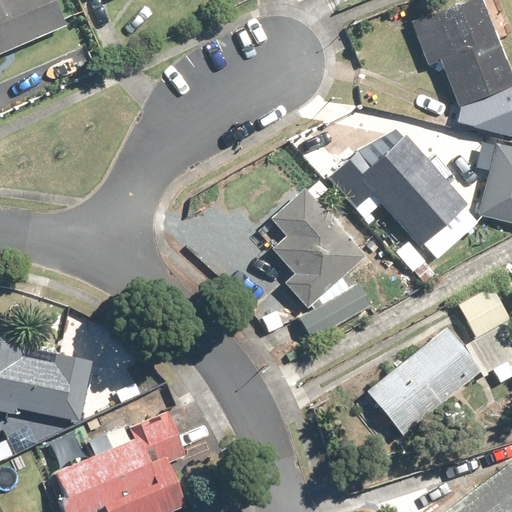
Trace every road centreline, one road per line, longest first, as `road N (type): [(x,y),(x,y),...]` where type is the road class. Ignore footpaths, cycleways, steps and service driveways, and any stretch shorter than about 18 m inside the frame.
road 1 (residential): [(291,511),(234,378),(204,338),(145,280),(88,244)]
road 2 (residential): [(290,49),(210,92),(88,244)]
